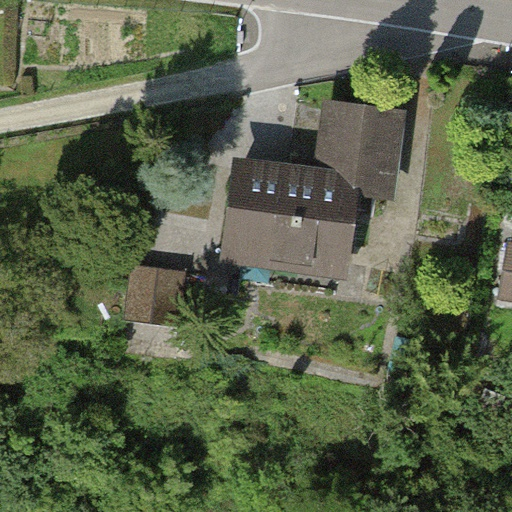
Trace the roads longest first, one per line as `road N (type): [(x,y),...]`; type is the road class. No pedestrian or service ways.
road 1 (residential): [(0,119),(328,59),(368,32),(377,5)]
road 2 (residential): [(377,5),(511,28)]
